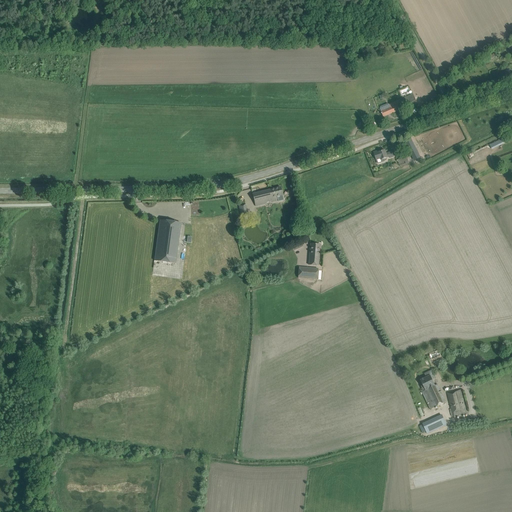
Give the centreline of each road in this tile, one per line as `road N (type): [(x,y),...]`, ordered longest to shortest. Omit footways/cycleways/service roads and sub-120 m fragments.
road 1 (tertiary): [(0,191),(213,185),(453,111)]
road 2 (track): [(64,347),(81,189)]
road 3 (unclassified): [(453,111),(393,0)]
